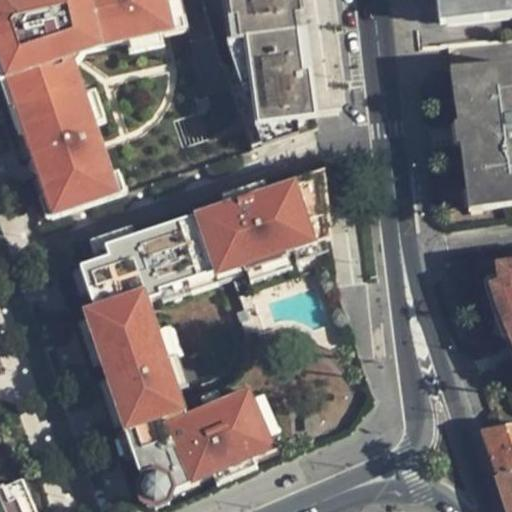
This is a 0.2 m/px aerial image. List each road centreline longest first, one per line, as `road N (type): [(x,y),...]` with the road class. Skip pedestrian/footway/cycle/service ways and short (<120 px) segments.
road 1 (residential): [(94,511),(0,249)]
road 2 (secondary): [(403,262),(375,0)]
road 3 (secondary): [(488,511),(403,262)]
road 4 (secondary): [(354,491),(409,454),(422,425),(403,262)]
